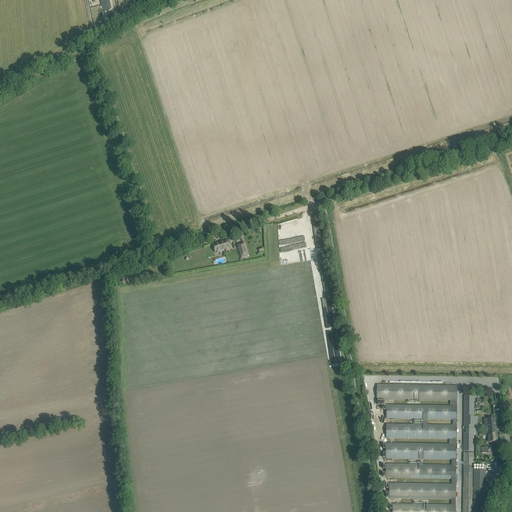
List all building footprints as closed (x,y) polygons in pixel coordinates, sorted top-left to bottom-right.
[(502,159),(511,190),(511,158),(511,156),(502,159)] [(232,247),(231,244),(230,239),(213,245),(216,254),(223,252),(222,250),(232,247)] [(249,256),(244,242),(237,244),(241,258),(249,256)] [(377,385),(377,399),(450,400),(450,405),(453,405),(453,407),(457,407),(457,386),(377,385)] [(464,417),(464,452),(465,452),(473,452),(474,451),(474,433),(478,433),(478,429),(474,429),(474,425),(478,425),(478,417),(474,417),(474,396),(465,396),(464,417)] [(387,405),(386,419),(397,419),(449,420),(453,420),(453,426),(457,426),(457,407),(453,407),(397,406),(387,405)] [(489,443),(492,442),(497,442),(495,419),(487,419),(489,443)] [(386,425),(386,438),(397,438),(449,439),(449,445),(457,445),(457,426),(453,426),(449,426),(397,425),(386,425)] [(386,444),(386,459),(396,459),(452,460),(452,464),(456,465),(456,460),(457,445),(449,445),(396,444),(386,444)] [(463,511),(472,511),(473,505),(474,470),(474,453),(473,453),(473,452),(465,452),(465,453),(464,453),(463,496),(463,511)] [(386,464),(386,478),(452,479),(452,485),(456,485),(456,479),(457,479),(456,465),(452,464),(386,464)] [(473,505),(472,511),(479,511),(480,505),(485,505),(485,496),(486,471),(474,470),(473,505)] [(390,484),(389,499),(451,500),(451,505),(456,505),(456,485),(452,485),(390,484)]
